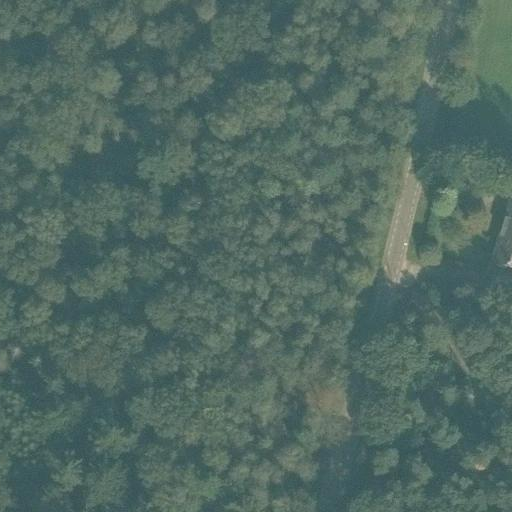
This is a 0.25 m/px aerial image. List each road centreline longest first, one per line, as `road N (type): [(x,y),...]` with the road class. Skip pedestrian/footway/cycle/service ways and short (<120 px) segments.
road 1 (tertiary): [(312,511),(441,0)]
road 2 (track): [(1,321),(189,373),(258,511)]
road 3 (track): [(73,0),(0,325)]
road 4 (track): [(511,436),(377,245)]
